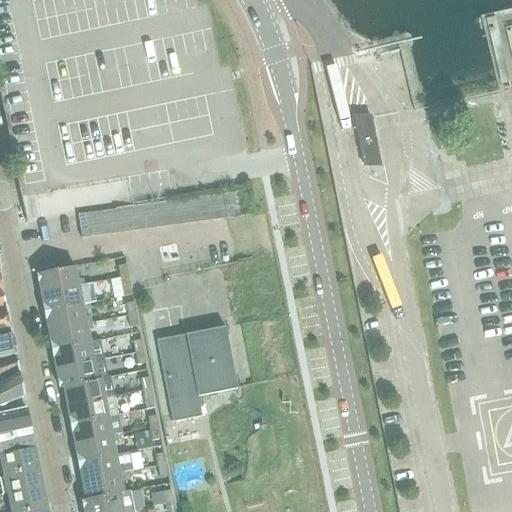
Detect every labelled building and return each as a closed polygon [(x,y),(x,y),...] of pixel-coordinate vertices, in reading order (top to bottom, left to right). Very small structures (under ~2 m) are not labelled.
[(362,162),(380,159),(372,118),(354,121),(362,162)] [(223,193),(227,217),(243,215),(240,191),(223,193)] [(213,219),(227,217),(223,193),(209,195),(213,219)] [(199,221),(213,219),(209,195),(196,197),(199,221)] [(185,223),(199,221),(196,197),(181,199),(185,223)] [(172,225),(185,223),(181,199),(168,201),(172,225)] [(158,227),(172,225),(168,201),(155,203),(158,227)] [(145,229),(158,227),(155,203),(141,205),(145,229)] [(130,231),(145,229),(141,205),(127,207),(130,231)] [(117,232),(130,231),(127,207),(113,209),(117,232)] [(106,234),(117,232),(113,209),(102,210),(106,234)] [(93,236),(106,234),(102,210),(90,212),(93,236)] [(81,237),(93,236),(90,212),(78,214),(81,237)] [(120,277),(128,276),(126,264),(118,265),(120,277)] [(40,293),(83,285),(82,278),(77,279),(75,266),(36,274),(40,293)] [(128,276),(120,277),(122,289),(131,287),(128,276)] [(44,312),(82,305),(80,292),(85,291),(83,285),(40,293),(44,312)] [(127,315),(136,313),(133,301),(125,303),(127,315)] [(48,331),(91,323),(90,316),(85,317),(82,305),(44,312),(48,331)] [(0,335),(10,333),(5,308),(0,308),(0,335)] [(136,313),(127,315),(130,327),(138,325),(136,313)] [(51,350),(90,342),(88,330),(92,329),(91,323),(48,331),(51,350)] [(0,357),(15,354),(10,333),(0,335),(0,357)] [(135,352),(143,351),(141,339),(133,341),(135,352)] [(55,368),(98,360),(103,359),(100,340),(90,342),(51,350),(55,368)] [(143,351),(135,352),(137,364),(146,363),(143,351)] [(0,383),(19,372),(15,354),(0,357),(0,383)] [(59,388),(63,387),(97,380),(97,379),(101,379),(107,377),(103,359),(98,360),(55,368),(59,388)] [(0,406),(24,397),(19,372),(0,383),(0,406)] [(143,391),(151,389),(148,377),(140,378),(143,391)] [(101,379),(97,379),(97,380),(63,387),(67,406),(109,397),(108,391),(103,392),(101,379)] [(151,389),(143,391),(145,402),(153,400),(151,389)] [(70,425),(108,417),(106,405),(111,404),(109,397),(67,406),(70,425)] [(0,434),(30,428),(26,407),(0,412),(0,434)] [(150,428),(158,427),(156,415),(148,416),(150,428)] [(74,444),(117,435),(116,429),(111,429),(108,417),(70,425),(74,444)] [(158,427),(150,428),(152,440),(160,438),(158,427)] [(0,434),(0,455),(34,448),(30,428),(0,434)] [(78,462),(116,455),(114,442),(118,441),(117,435),(74,444),(78,462)] [(0,455),(0,459),(3,475),(39,468),(34,448),(0,455)] [(157,466),(166,465),(163,452),(155,454),(157,466)] [(82,482),(124,473),(123,466),(119,467),(116,455),(78,462),(82,482)] [(166,465),(157,466),(160,477),(168,476),(166,465)] [(39,468),(3,475),(7,495),(43,488),(39,468)] [(120,493),(124,492),(121,480),(126,479),(124,473),(82,482),(85,499),(85,500),(120,493)] [(10,511),(26,511),(47,508),(43,488),(7,495),(10,511)] [(165,504),(173,502),(171,490),(162,491),(165,504)] [(124,492),(120,493),(85,500),(85,499),(82,500),(83,505),(84,511),(123,511),(134,510),(130,491),(124,492)] [(175,511),(173,502),(165,504),(166,511),(175,511)]
